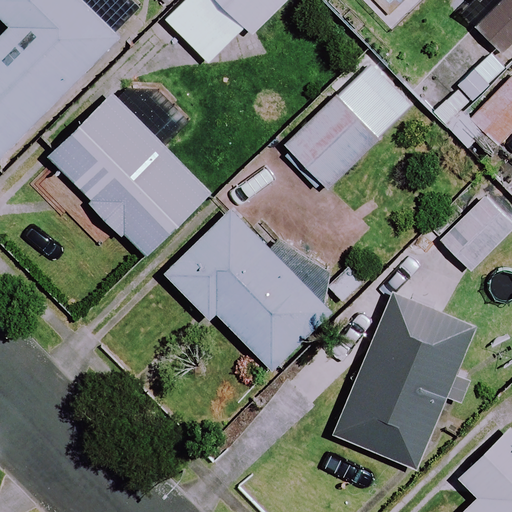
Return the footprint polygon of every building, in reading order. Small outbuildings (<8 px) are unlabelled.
[(0,154),(116,35),(80,0),(0,0),(0,15),(6,21),(0,26),(0,154)] [(284,0),(184,0),(165,20),(209,63),(244,26),(252,33),(284,0)] [(511,42),(511,0),(498,0),(473,23),(500,53),(511,42)] [(511,139),(511,81),(509,78),(472,119),(505,148),(511,139)] [(210,192),(113,95),(49,158),(145,256),(210,192)] [(379,139),(336,95),(285,145),(328,189),(379,139)] [(511,231),(511,226),(482,198),(441,240),(473,271),(511,231)] [(329,311),(231,211),(167,275),(210,319),(217,312),(271,368),(329,311)] [(476,328),(395,293),(334,433),(415,468),(476,328)] [(511,511),(511,431),(505,424),(456,473),(480,496),(463,511),(511,511)]
